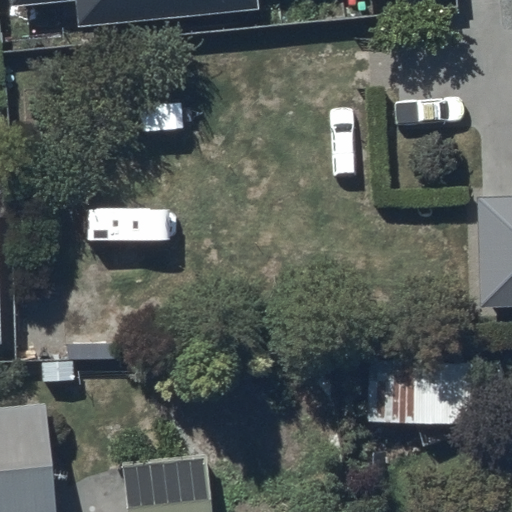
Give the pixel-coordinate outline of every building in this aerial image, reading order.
[(7,0),(9,8),(72,2),(74,29),(255,11),(253,0),(351,0),(351,1),(357,0),(7,0)] [(511,188),(471,190),(475,301),(511,299),(511,188)] [(472,414),(474,356),(342,356),(341,411),(472,414)] [(57,511),(50,413),(0,416),(0,511),(57,511)] [(208,511),(203,452),(121,459),(125,511),(208,511)]
